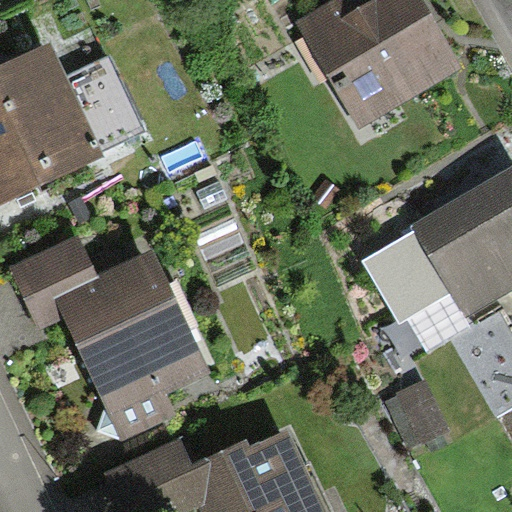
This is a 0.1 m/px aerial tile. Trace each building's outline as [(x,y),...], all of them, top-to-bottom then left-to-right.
[(416,0),(347,0),(297,28),(357,135),(460,78),(428,20),(416,0)] [(0,216),(102,169),(97,160),(145,137),(111,64),(63,87),(48,57),(0,79),(0,216)] [(511,179),(381,251),(432,343),(499,306),(505,318),(511,314),(511,179)] [(80,239),(9,272),(39,336),(64,324),(122,448),(177,422),(169,405),(216,383),(157,257),(101,283),(80,239)] [(427,387),(390,404),(411,451),(449,433),(427,387)] [(182,443),(104,481),(118,511),(322,511),(289,443),(252,460),(247,449),(196,473),(182,443)]
